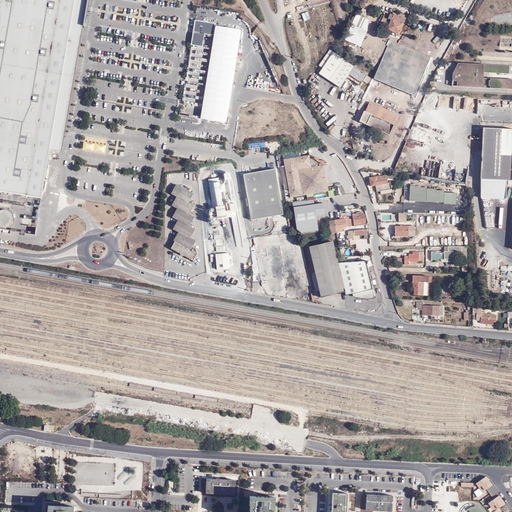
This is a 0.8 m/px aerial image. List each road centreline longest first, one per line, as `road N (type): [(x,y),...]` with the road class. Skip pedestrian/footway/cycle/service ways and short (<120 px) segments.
road 1 (residential): [(391,324),(360,179),(301,101),(277,35)]
road 2 (residential): [(160,451),(426,472)]
road 3 (tertiary): [(139,274),(391,324)]
road 4 (residential): [(0,432),(160,451)]
road 5 (tertiary): [(391,324),(511,335)]
